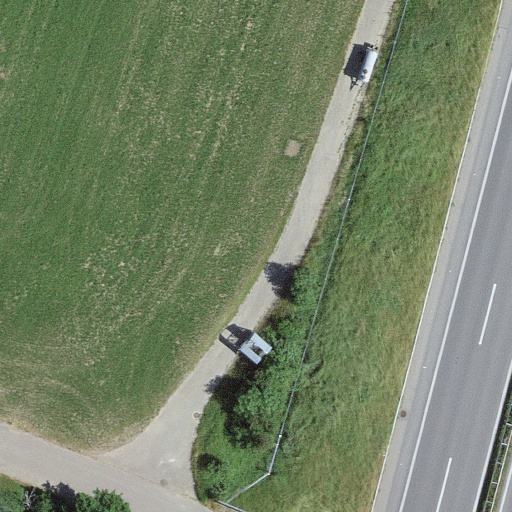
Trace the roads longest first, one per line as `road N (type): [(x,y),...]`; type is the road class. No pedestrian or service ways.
road 1 (motorway): [(511,211),(435,511)]
road 2 (track): [(162,511),(0,444)]
